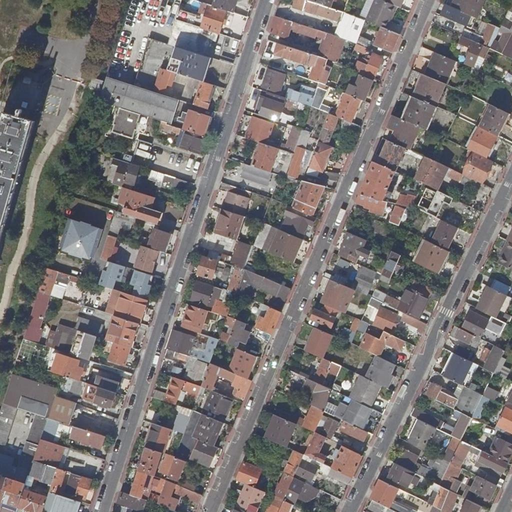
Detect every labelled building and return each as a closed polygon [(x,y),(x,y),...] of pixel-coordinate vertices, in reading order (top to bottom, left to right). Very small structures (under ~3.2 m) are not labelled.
[(206,0),(205,3),(206,4),(227,11),(235,13),(238,0),(206,0)] [(295,0),(293,6),(340,22),(335,35),(357,44),(360,36),(366,20),(364,20),(345,12),(331,8),(307,0),(295,0)] [(387,2),(381,0),(372,0),(364,20),(366,20),(382,27),(387,29),(397,6),(390,4),(387,2)] [(455,0),(452,8),(475,18),(483,0),(455,0)] [(180,9),(176,20),(202,29),(204,29),(219,34),(220,35),(227,11),(206,4),(201,17),(180,9)] [(511,4),(501,27),(511,31),(511,4)] [(452,8),(447,18),(472,29),(476,18),(475,18),(452,8)] [(335,35),(276,16),(270,33),(288,39),(291,29),(295,30),(294,31),(317,38),(317,36),(325,39),(319,56),(328,60),(338,63),(344,44),(349,46),(355,49),(357,44),(335,35)] [(176,20),(169,44),(176,46),(205,56),(210,40),(217,42),(219,34),(204,29),(202,29),(176,20)] [(462,37),(490,49),(494,42),(496,37),(500,28),(482,20),(480,26),(487,29),(484,37),(466,29),(462,37)] [(400,35),(387,29),(382,27),(374,46),(392,53),(400,35)] [(494,42),(490,49),(503,54),(507,46),(511,37),(511,31),(501,27),(500,28),(499,31),(505,34),(499,44),(494,42)] [(360,36),(357,44),(369,49),(370,49),(373,41),(360,36)] [(472,68),(479,71),(490,49),(462,37),(461,36),(458,42),(472,48),(470,52),(468,57),(465,63),(473,66),(472,68)] [(328,60),(319,56),(309,53),(279,43),(276,53),(315,66),(311,79),(320,82),(319,83),(326,85),(333,68),(326,66),(328,60)] [(205,56),(176,46),(169,70),(203,82),(205,82),(212,58),(205,56)] [(426,76),(446,84),(456,61),(455,61),(436,52),(426,76)] [(373,54),(365,74),(375,78),(383,59),(373,54)] [(162,69),(155,91),(157,92),(158,90),(165,92),(172,72),(162,69)] [(269,69),(263,88),(280,93),(286,75),(269,69)] [(423,74),(413,97),(436,107),(446,84),(426,76),(423,74)] [(8,103),(17,105),(36,111),(44,84),(26,79),(16,76),(8,103)] [(180,100),(108,77),(100,100),(119,107),(142,114),(163,121),(168,123),(169,123),(172,124),(180,100)] [(362,100),(365,101),(368,94),(370,89),(373,81),(363,77),(361,81),(359,81),(356,88),(349,85),(346,93),(362,100)] [(94,78),(91,87),(101,90),(104,81),(94,78)] [(205,82),(203,82),(200,94),(210,97),(209,103),(211,104),(216,86),(205,82)] [(261,97),(255,114),(276,121),(284,97),(260,90),(258,96),(261,97)] [(302,93),(299,102),(299,103),(311,107),(315,98),(302,93)] [(362,100),(346,93),(339,110),(333,107),(330,113),(339,117),(346,120),(352,123),(357,112),(358,108),(362,100)] [(200,94),(196,106),(209,110),(211,104),(209,103),(210,97),(200,94)] [(316,95),(315,98),(311,107),(320,110),(325,98),(316,95)] [(403,120),(422,128),(426,130),(436,107),(413,97),(403,120)] [(488,103),(477,126),(480,127),(491,105),(488,103)] [(480,127),(498,136),(509,114),(491,105),(480,127)] [(142,114),(119,107),(117,114),(115,114),(113,124),(114,124),(112,131),(134,138),(142,114)] [(184,122),(182,129),(187,131),(205,137),(211,117),(190,110),(189,114),(184,113),(182,118),(180,117),(179,120),(184,122)] [(0,238),(34,121),(14,115),(5,113),(0,131),(0,238)] [(339,117),(330,113),(319,141),(319,142),(327,145),(339,117)] [(498,136),(500,137),(511,115),(509,114),(498,136)] [(392,115),(387,128),(396,132),(392,142),(412,151),(422,128),(403,120),(392,115)] [(255,116),(247,138),(260,142),(279,148),(279,149),(281,144),(269,140),(275,123),(255,116)] [(358,133),(361,127),(352,123),(346,120),(343,127),(358,133)] [(168,125),(168,123),(163,121),(160,130),(172,134),(173,132),(180,134),(177,146),(200,154),(205,137),(187,131),(182,129),(168,125)] [(303,130),(294,127),(286,151),(295,154),(302,134),(303,130)] [(476,153),(486,158),(498,136),(480,127),(469,148),(477,152),(476,153)] [(310,138),(302,134),(295,154),(293,158),(295,158),(289,174),(296,177),(301,162),(304,155),(310,138)] [(377,164),(396,171),(404,152),(422,159),(423,156),(412,151),(392,142),(387,140),(377,164)] [(279,148),(260,142),(252,166),(258,168),(271,172),(279,148)] [(327,145),(319,142),(307,175),(320,178),(322,174),(332,147),(327,145)] [(478,182),(482,184),(494,162),(486,158),(476,153),(475,153),(464,175),(478,182)] [(415,180),(423,183),(435,161),(426,157),(415,180)] [(131,163),(116,158),(108,182),(123,187),(125,182),(134,185),(140,166),(132,163),(131,163)] [(435,161),(423,183),(438,190),(440,185),(438,184),(447,166),(435,161)] [(373,162),(358,195),(383,201),(385,196),(390,198),(393,193),(387,190),(396,171),(377,164),(373,162)] [(252,166),(244,164),(240,177),(267,186),(271,172),(252,166)] [(474,189),(478,182),(464,175),(449,168),(446,175),(474,189)] [(187,181),(152,170),(149,179),(157,181),(156,184),(161,186),(163,180),(175,184),(174,186),(187,190),(189,182),(187,181)] [(322,174),(320,178),(337,182),(341,174),(326,172),(325,174),(322,174)] [(311,215),(324,186),(305,182),(296,205),(292,204),(291,207),(300,210),(311,215)] [(156,198),(123,187),(118,203),(125,205),(122,213),(125,214),(137,218),(143,220),(158,225),(162,213),(152,210),(156,198)] [(419,205),(429,210),(431,207),(433,202),(435,198),(437,194),(427,189),(419,205)] [(230,191),(224,209),(244,216),(245,216),(251,198),(230,191)] [(466,212),(469,205),(444,193),(442,197),(442,199),(451,203),(450,204),(466,212)] [(396,204),(411,208),(412,205),(416,198),(400,194),(396,204)] [(358,195),(355,201),(374,206),(372,213),(383,215),(385,208),(386,209),(387,202),(383,201),(358,195)] [(396,206),(390,222),(399,225),(405,209),(396,206)] [(429,210),(428,213),(436,217),(439,211),(431,207),(429,210)] [(244,216),(224,209),(216,233),(236,240),(244,216)] [(311,215),(300,210),(296,219),(288,216),(282,230),(303,239),(306,231),(308,227),(312,229),(317,218),(311,215)] [(122,213),(116,211),(109,235),(117,238),(121,227),(123,221),(132,223),(134,224),(137,218),(125,214),(122,213)] [(282,230),(288,216),(285,215),(279,229),(281,230),(282,230)] [(81,222),(69,218),(60,246),(71,250),(69,253),(83,258),(84,254),(94,257),(104,229),(92,225),(92,224),(82,220),(81,222)] [(143,220),(137,218),(134,224),(141,226),(143,220)] [(447,250),(458,228),(442,220),(431,243),(447,250)] [(123,221),(121,227),(130,230),(132,223),(123,221)] [(279,229),(264,222),(259,234),(255,246),(293,262),(303,239),(282,230),(281,230),(279,229)] [(405,222),(402,228),(418,236),(420,230),(415,228),(415,227),(405,222)] [(141,237),(139,243),(149,246),(165,252),(171,234),(155,228),(153,235),(150,235),(148,239),(141,237)] [(348,232),(340,250),(358,258),(360,254),(369,258),(372,251),(363,247),(366,240),(348,232)] [(249,261),(255,246),(236,240),(216,233),(212,243),(232,249),(232,251),(229,250),(228,251),(226,250),(224,254),(201,246),(199,254),(204,255),(233,265),(238,266),(245,269),(246,269),(249,261)] [(117,238),(109,235),(101,259),(110,261),(112,255),(115,256),(117,252),(113,251),(115,246),(117,238)] [(426,240),(415,262),(439,274),(449,251),(447,250),(431,243),(426,240)] [(501,253),(503,254),(505,248),(509,249),(511,242),(507,240),(501,253)] [(503,254),(498,264),(511,270),(511,242),(509,249),(505,248),(503,254)] [(112,255),(110,261),(119,264),(124,249),(115,246),(113,251),(117,252),(115,256),(112,255)] [(387,249),(377,272),(382,274),(392,252),(387,249)] [(340,250),(338,256),(356,263),(358,258),(340,250)] [(392,252),(382,274),(391,279),(394,272),(401,275),(402,272),(400,271),(403,265),(398,263),(401,256),(392,252)] [(233,265),(204,255),(201,264),(200,267),(198,275),(213,280),(214,275),(216,272),(218,264),(226,267),(224,274),(229,276),(233,265)] [(340,259),(337,266),(350,271),(353,264),(340,259)] [(246,269),(257,274),(260,266),(249,261),(246,269)] [(352,282),(349,288),(353,289),(354,289),(364,294),(365,291),(368,293),(377,272),(361,265),(354,282),(352,282)] [(359,265),(352,282),(354,282),(361,265),(359,265)] [(229,290),(237,293),(246,269),(245,269),(238,266),(229,290)] [(70,275),(47,267),(43,278),(56,282),(67,286),(70,275)] [(246,269),(237,293),(250,298),(253,290),(246,287),(248,282),(255,285),(278,295),(277,297),(286,301),(292,289),(257,274),(246,269)] [(118,275),(104,270),(99,284),(114,289),(118,275)] [(335,278),(334,281),(342,284),(345,277),(337,274),(335,278)] [(382,274),(380,279),(390,283),(392,279),(391,279),(382,274)] [(77,287),(80,278),(72,276),(69,285),(77,287)] [(56,282),(43,278),(39,291),(52,295),(56,282)] [(408,287),(428,297),(439,302),(441,296),(434,290),(410,278),(406,286),(408,287)] [(334,281),(333,280),(323,303),(326,305),(339,310),(344,312),(353,289),(349,288),(342,284),(334,281)] [(152,285),(138,281),(133,295),(147,300),(152,285)] [(198,281),(192,300),(208,305),(210,298),(213,299),(214,296),(211,295),(214,286),(198,281)] [(375,289),(372,297),(400,311),(405,313),(418,320),(422,313),(421,312),(428,297),(408,287),(403,298),(401,302),(397,300),(375,289)] [(488,287),(477,309),(496,318),(507,296),(488,287)] [(114,289),(112,297),(121,300),(122,299),(146,307),(148,300),(147,300),(133,295),(114,289)] [(52,295),(39,291),(32,315),(24,339),(39,344),(44,329),(41,329),(44,318),(52,295)] [(361,294),(359,301),(369,304),(371,296),(361,294)] [(280,308),(283,301),(270,295),(267,301),(280,308)] [(139,323),(140,323),(146,307),(122,299),(121,300),(112,297),(107,313),(116,315),(139,323)] [(372,297),(362,320),(369,324),(375,309),(380,311),(374,324),(391,331),(393,325),(398,327),(400,322),(396,320),(400,311),(372,297)] [(261,330),(272,335),(282,312),(263,304),(261,309),(268,313),(266,318),(261,330)] [(208,310),(190,305),(185,322),(202,328),(208,310)] [(339,310),(326,305),(323,313),(315,310),(311,319),(331,327),(339,310)] [(214,312),(228,316),(231,310),(215,306),(214,312)] [(473,335),(481,338),(482,335),(488,324),(489,321),(470,311),(461,329),(473,335)] [(418,320),(405,313),(402,320),(421,329),(424,331),(428,324),(418,320)] [(131,347),(139,323),(116,315),(108,339),(113,341),(131,347)] [(223,332),(220,339),(237,347),(240,341),(246,343),(250,332),(244,329),(246,324),(228,316),(226,323),(232,326),(234,327),(231,335),(229,334),(223,332)] [(261,316),(256,328),(259,329),(261,330),(266,318),(261,316)] [(80,317),(76,329),(78,330),(84,332),(97,336),(101,337),(104,325),(80,317)] [(356,318),(351,330),(356,333),(362,320),(356,318)] [(51,330),(46,346),(70,354),(75,338),(78,330),(76,329),(60,324),(57,332),(51,330)] [(455,326),(450,334),(469,343),(477,347),(480,342),(485,344),(486,341),(481,338),(473,335),(461,329),(455,326)] [(333,335),(315,327),(305,350),(323,358),(333,335)] [(346,328),(341,338),(352,343),(356,333),(351,330),(346,328)] [(370,328),(361,347),(377,355),(381,357),(387,345),(401,351),(405,341),(385,331),(383,334),(370,328)] [(256,337),(269,342),(272,335),(261,330),(259,329),(256,337)] [(75,338),(70,354),(78,356),(89,360),(92,349),(97,336),(84,332),(78,330),(75,338)] [(174,330),(168,349),(181,353),(190,356),(191,352),(195,339),(198,340),(199,338),(174,330)] [(497,346),(505,350),(511,336),(511,334),(504,331),(501,339),(497,346)] [(202,360),(211,363),(220,339),(211,336),(202,360)] [(492,344),(495,346),(497,346),(501,339),(496,337),(492,344)] [(126,366),(132,347),(131,347),(113,341),(106,359),(126,366)] [(453,353),(455,354),(467,359),(471,362),(475,354),(457,345),(453,353)] [(484,368),(494,373),(505,350),(497,346),(495,346),(484,368)] [(239,349),(230,371),(236,374),(244,377),(247,379),(257,356),(239,349)] [(79,359),(59,352),(53,371),(64,375),(67,376),(73,378),(79,380),(83,367),(77,365),(79,359)] [(452,352),(441,375),(444,376),(455,354),(453,353),(452,352)] [(190,356),(181,353),(179,358),(187,361),(188,358),(190,359),(191,356),(190,356)] [(444,376),(458,383),(465,386),(471,375),(468,373),(473,363),(471,362),(467,359),(455,354),(444,376)] [(381,357),(377,355),(366,378),(381,385),(388,388),(394,376),(391,374),(396,364),(381,357)] [(342,366),(324,358),(321,363),(318,362),(316,367),(319,369),(315,377),(324,381),(325,381),(329,371),(338,375),(342,366)] [(198,360),(190,379),(200,383),(207,364),(198,360)] [(211,363),(202,386),(212,391),(218,374),(234,381),(231,386),(236,388),(234,392),(235,393),(238,394),(237,396),(244,400),(252,381),(247,379),(244,377),(236,374),(230,371),(211,363)] [(314,381),(290,371),(281,392),(293,397),(296,389),(299,391),(301,386),(314,392),(309,404),(316,407),(325,411),(332,389),(328,387),(322,384),(314,381)] [(18,408),(37,414),(48,418),(49,417),(59,421),(61,422),(70,424),(77,403),(56,396),(58,389),(13,374),(3,403),(18,408)] [(101,386),(101,387),(118,392),(121,383),(104,378),(97,376),(94,383),(101,386)] [(366,378),(362,376),(351,398),(353,399),(366,405),(370,407),(381,385),(366,378)] [(202,386),(175,377),(166,400),(177,404),(182,388),(190,391),(189,393),(189,394),(188,400),(196,402),(202,386)] [(79,380),(73,378),(70,390),(85,395),(87,396),(86,399),(113,408),(118,392),(101,387),(79,380)] [(332,378),(328,387),(332,389),(334,383),(336,380),(332,378)] [(342,387),(334,383),(332,389),(340,392),(342,387)] [(426,395),(455,409),(472,418),(476,410),(480,402),(483,395),(465,386),(458,383),(452,396),(444,392),(445,389),(432,383),(426,395)] [(238,401),(213,391),(206,409),(226,417),(229,409),(234,411),(238,401)] [(483,395),(480,402),(486,404),(488,403),(490,399),(483,395)] [(366,405),(353,399),(343,419),(345,421),(364,430),(374,409),(370,407),(366,405)] [(480,402),(476,410),(482,413),(486,404),(480,402)] [(3,403),(0,413),(0,443),(2,445),(6,445),(18,408),(3,403)] [(175,430),(185,433),(194,409),(184,406),(175,430)] [(496,429),(501,431),(508,435),(510,431),(511,432),(511,409),(511,408),(506,406),(497,425),(498,426),(496,429)] [(320,422),(325,411),(316,407),(306,428),(316,432),(320,422)] [(414,408),(410,415),(419,420),(436,428),(440,430),(444,422),(414,408)] [(458,428),(444,422),(440,430),(461,440),(467,428),(472,418),(455,409),(453,414),(452,416),(462,421),(458,428)] [(476,410),(472,418),(480,421),(482,416),(482,413),(476,410)] [(202,413),(193,437),(199,439),(214,445),(215,446),(225,422),(202,413)] [(292,421),(273,413),(263,436),(282,444),(292,421)] [(0,452),(0,500),(18,506),(34,460),(41,439),(43,434),(45,427),(48,418),(37,414),(19,467),(12,465),(15,458),(0,452)] [(59,421),(49,417),(48,418),(45,427),(43,434),(41,439),(47,441),(52,442),(59,421)] [(330,417),(326,425),(322,433),(332,438),(339,422),(330,417)] [(472,418),(467,428),(479,434),(484,423),(480,421),(472,418)] [(419,420),(409,442),(426,450),(436,428),(419,420)] [(364,430),(345,421),(341,429),(364,440),(368,432),(364,430)] [(326,425),(320,422),(316,432),(322,435),(322,433),(326,425)] [(154,423),(147,447),(165,453),(172,429),(154,423)] [(105,436),(75,426),(71,436),(93,443),(93,445),(101,448),(105,436)] [(490,454),(508,463),(511,453),(511,436),(508,435),(501,431),(490,454)] [(318,452),(326,437),(322,435),(316,432),(305,454),(312,458),(318,461),(323,463),(324,464),(327,457),(318,452)] [(41,439),(34,460),(58,468),(65,446),(52,442),(47,441),(41,439)] [(214,445),(199,439),(192,458),(211,466),(219,447),(215,446),(214,445)] [(456,452),(451,463),(460,468),(469,450),(480,456),(483,451),(461,440),(456,452)] [(352,478),(364,455),(339,443),(333,456),(337,458),(332,468),(352,478)] [(65,446),(58,468),(66,470),(67,471),(71,461),(74,462),(75,461),(76,462),(82,452),(65,446)] [(165,453),(147,447),(140,466),(139,470),(157,476),(167,480),(168,477),(169,476),(166,475),(164,474),(157,471),(162,455),(169,457),(168,459),(174,461),(176,456),(165,453)] [(443,459),(451,463),(456,452),(448,448),(443,459)] [(295,477),(305,454),(295,450),(285,473),(295,477)] [(405,451),(398,464),(415,473),(420,475),(433,482),(440,485),(445,474),(451,463),(443,459),(433,454),(429,464),(431,471),(425,468),(420,466),(418,470),(413,468),(415,464),(418,458),(405,451)] [(503,472),(508,463),(490,454),(483,451),(480,456),(478,460),(503,472)] [(83,454),(81,463),(99,468),(101,460),(83,454)] [(312,458),(305,454),(295,477),(305,482),(306,481),(312,484),(314,481),(312,481),(319,467),(315,465),(310,462),(312,458)] [(186,461),(176,456),(174,461),(169,476),(168,477),(178,481),(186,461)] [(34,460),(18,506),(36,511),(43,511),(44,510),(48,497),(31,491),(37,474),(54,480),(58,468),(34,460)] [(488,473),(500,478),(503,472),(478,460),(475,466),(485,471),(488,473)] [(139,464),(131,462),(130,467),(139,470),(140,466),(139,464)] [(244,462),(237,479),(246,483),(254,487),(262,470),(244,462)] [(349,484),(352,478),(332,468),(324,464),(323,463),(322,466),(320,470),(349,484)] [(398,464),(396,463),(389,478),(408,487),(410,483),(415,473),(398,464)] [(445,474),(457,479),(462,469),(460,468),(451,463),(445,474)] [(66,470),(58,468),(54,480),(50,491),(58,494),(66,470)] [(139,470),(131,494),(144,499),(147,493),(149,493),(150,492),(151,491),(152,490),(154,485),(157,476),(139,470)] [(86,499),(93,479),(70,472),(67,480),(80,484),(77,494),(75,493),(74,496),(86,499)] [(284,500),(295,477),(285,473),(284,472),(283,474),(285,476),(276,496),(284,500)] [(415,473),(410,483),(415,485),(420,475),(415,473)] [(497,486),(501,487),(504,481),(500,478),(488,473),(487,475),(485,480),(497,486)] [(440,485),(450,490),(456,493),(462,482),(457,479),(445,474),(440,485)] [(167,480),(157,476),(154,485),(164,489),(167,480)] [(490,499),(497,486),(485,480),(477,476),(472,488),(470,491),(473,492),(476,494),(476,495),(479,497),(481,495),(490,499)] [(305,482),(295,477),(284,500),(294,504),(295,505),(298,497),(306,501),(316,496),(319,489),(305,482)] [(183,487),(195,492),(197,485),(184,479),(181,486),(183,487)] [(379,479),(370,498),(373,500),(389,508),(393,500),(398,488),(379,479)] [(179,485),(167,480),(164,489),(158,503),(167,507),(175,486),(178,487),(179,485)] [(422,500),(442,510),(450,490),(440,485),(433,482),(431,487),(440,491),(435,503),(423,497),(422,500)] [(236,506),(249,511),(257,511),(258,510),(266,492),(254,487),(246,483),(236,506)] [(467,499),(470,500),(473,492),(470,491),(472,488),(468,486),(463,497),(467,499)] [(201,501),(203,495),(195,492),(183,487),(181,492),(201,501)] [(442,510),(441,511),(450,511),(458,494),(456,493),(450,490),(442,510)] [(51,511),(77,511),(81,501),(58,494),(50,491),(48,497),(44,510),(51,511)] [(131,494),(122,491),(118,502),(144,511),(148,500),(144,499),(131,494)] [(278,511),(284,500),(276,496),(274,495),(266,511),(261,511),(259,511),(258,510),(257,511),(278,511)] [(467,499),(460,511),(478,511),(481,506),(470,500),(467,499)] [(294,504),(284,500),(278,511),(290,511),(291,511),(294,504)] [(397,511),(389,508),(373,500),(369,508),(377,511),(397,511)] [(393,500),(389,508),(397,511),(417,511),(393,500)]
